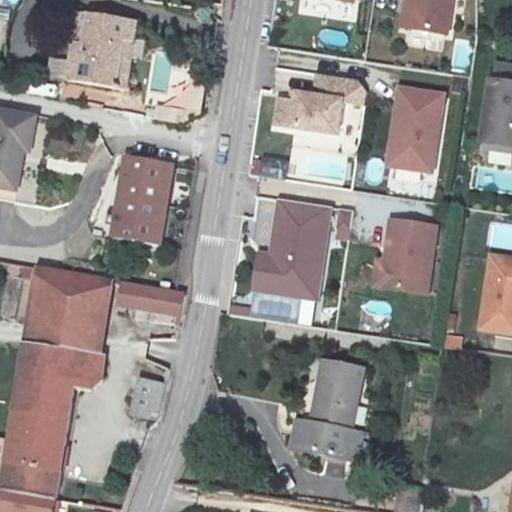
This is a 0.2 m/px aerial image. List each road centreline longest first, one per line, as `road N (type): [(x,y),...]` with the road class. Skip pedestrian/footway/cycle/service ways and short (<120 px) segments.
road 1 (tertiary): [(228,153),(192,374),(145,511)]
road 2 (residential): [(0,95),(228,153)]
road 3 (tertiary): [(253,0),(228,153)]
